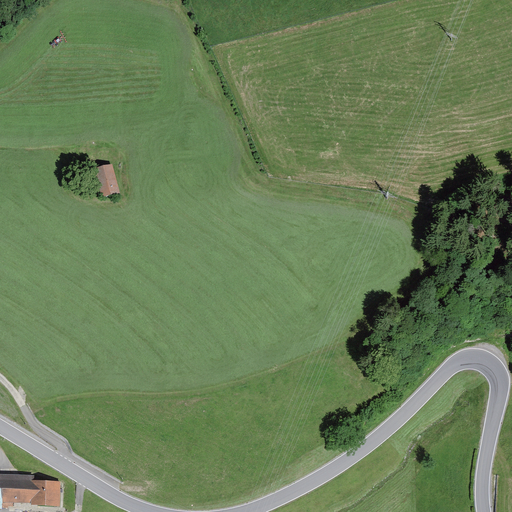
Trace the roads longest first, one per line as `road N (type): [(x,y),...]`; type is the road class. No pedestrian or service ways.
road 1 (tertiary): [(248,511),(365,447),(465,361),(491,367),(498,378),(484,511)]
road 2 (tertiary): [(0,428),(150,511)]
